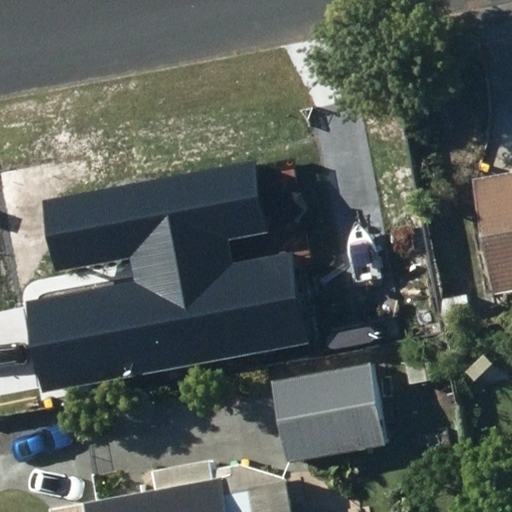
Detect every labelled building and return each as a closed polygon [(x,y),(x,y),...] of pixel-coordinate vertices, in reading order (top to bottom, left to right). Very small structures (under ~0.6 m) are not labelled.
[(511,173),(485,178),(506,290),(511,288),(511,173)] [(476,295),(446,301),(452,330),(482,324),(476,295)] [(211,299),(167,309),(176,348),(220,338),(211,299)] [(415,344),(419,379),(458,374),(453,339),(415,344)] [(381,359),(283,378),(299,459),(398,439),(381,359)] [(166,469),(170,487),(64,507),(64,511),(309,511),(303,480),(243,491),(240,475),(230,477),(226,458),(166,469)]
